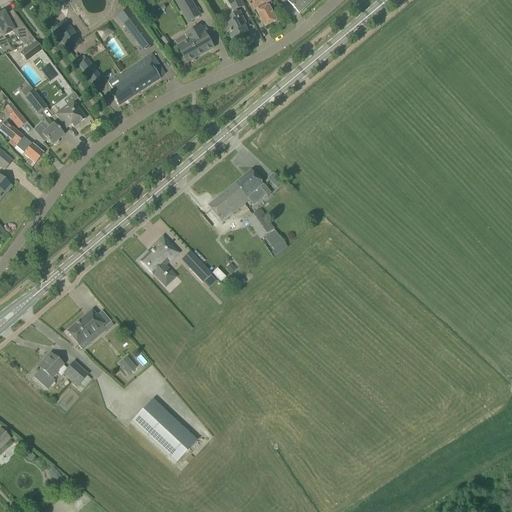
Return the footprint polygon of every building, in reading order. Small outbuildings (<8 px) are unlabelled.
[(200,16),(190,0),(174,0),(188,23),(200,16)] [(226,0),(233,13),(244,7),(239,0),(226,0)] [(251,0),(248,2),(255,13),(259,21),(261,20),(265,28),(277,22),(269,6),(272,5),(269,0),(251,0)] [(285,0),(299,14),(314,0),(285,0)] [(127,10),(117,18),(131,37),(136,45),(140,42),(147,37),(127,10)] [(234,22),(225,26),(227,32),(229,31),(234,40),(247,33),(243,26),(245,25),(239,12),(230,16),(234,22)] [(0,14),(0,31),(4,37),(12,33),(20,42),(31,36),(16,17),(8,21),(3,13),(0,14)] [(64,22),(52,31),(68,53),(80,44),(64,22)] [(178,47),(187,64),(213,49),(205,35),(201,27),(186,35),(189,41),(178,47)] [(0,49),(3,53),(10,49),(4,37),(0,31),(0,49)] [(19,54),(25,62),(41,50),(35,42),(19,54)] [(129,70),(108,84),(112,90),(109,93),(118,107),(159,80),(158,79),(164,75),(152,56),(152,57),(146,60),(129,70)] [(89,77),(95,73),(86,60),(80,65),(78,66),(87,79),(89,77)] [(29,86),(21,93),(24,97),(38,115),(46,108),(33,91),(29,86)] [(55,115),(66,130),(71,126),(73,128),(85,119),(72,102),(55,115)] [(16,111),(9,117),(19,129),(26,123),(16,111)] [(41,135),(45,139),(52,146),(53,145),(55,146),(58,143),(57,141),(63,136),(53,124),(52,125),(46,119),(41,124),(46,130),(41,135)] [(15,147),(24,154),(23,155),(34,165),(43,155),(5,123),(0,128),(0,130),(17,145),(15,147)] [(0,169),(3,172),(12,162),(0,151),(0,169)] [(209,207),(215,214),(221,221),(225,217),(227,220),(250,201),(248,199),(257,191),(264,200),(271,194),(252,171),(209,207)] [(0,199),(11,188),(0,178),(0,199)] [(261,210),(246,220),(260,241),(264,238),(271,248),(282,240),(275,231),(275,230),(261,210)] [(244,235),(237,241),(244,251),(252,245),(244,235)] [(162,239),(152,249),(153,250),(139,262),(152,275),(153,274),(159,281),(163,277),(164,278),(166,276),(165,275),(169,272),(163,266),(166,264),(165,264),(168,261),(169,262),(177,254),(162,239)] [(197,261),(189,269),(202,283),(211,275),(197,261)] [(230,265),(225,269),(230,275),(236,271),(230,265)] [(106,331),(102,327),(103,325),(91,311),(66,332),(82,351),(106,331)] [(40,370),(33,378),(47,391),(54,382),(52,380),(58,373),(57,373),(63,366),(57,361),(50,354),(41,363),(44,365),(40,369),(40,370)] [(118,365),(127,375),(136,368),(127,357),(118,365)] [(62,374),(77,388),(88,375),(73,362),(62,374)] [(131,423),(175,464),(196,442),(151,400),(131,423)] [(0,449),(9,441),(0,430),(0,449)] [(11,445),(17,451),(23,445),(17,439),(11,445)] [(53,468),(47,473),(64,494),(70,489),(53,468)]
